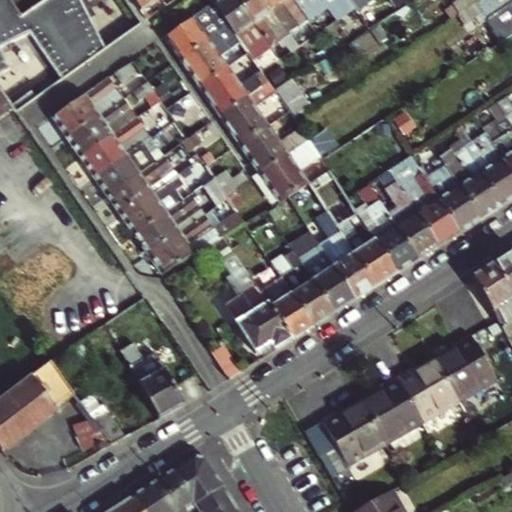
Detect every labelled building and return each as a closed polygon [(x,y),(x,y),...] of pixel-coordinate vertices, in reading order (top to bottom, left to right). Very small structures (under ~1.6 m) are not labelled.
[(0,0),(0,75),(10,71),(1,48),(33,34),(65,80),(108,49),(82,0),(45,0),(21,17),(9,0),(0,0)] [(134,0),(142,12),(159,0),(134,0)] [(255,25),(237,0),(219,0),(213,4),(229,27),(237,38),(240,42),(249,55),(253,61),(271,49),(255,25)] [(265,0),(237,0),(255,25),(271,49),(281,42),(289,55),(299,49),(290,36),(274,13),(265,0)] [(265,0),(274,13),(290,36),(309,23),(293,0),(265,0)] [(293,0),(309,23),(328,11),(320,0),(293,0)] [(320,0),(328,11),(338,4),(343,0),(320,0)] [(348,0),(355,10),(369,0),(348,0)] [(486,20),(511,2),(511,0),(474,0),(468,4),(460,9),(450,16),(456,25),(474,14),(481,9),(483,12),(481,13),(486,20)] [(511,2),(486,20),(501,43),(511,35),(511,2)] [(202,29),(194,18),(165,39),(181,61),(229,27),(213,4),(204,11),(211,23),(202,29)] [(481,9),(474,14),(480,24),(486,20),(481,13),(483,12),(481,9)] [(204,11),(194,18),(202,29),(211,23),(204,11)] [(479,25),(461,37),(467,46),(485,34),(479,25)] [(201,90),(230,69),(220,56),(240,42),(237,38),(229,27),(181,61),(201,90)] [(131,65),(116,75),(123,85),(137,75),(131,65)] [(230,69),(201,90),(220,118),(249,98),(255,93),(269,84),(266,79),(262,73),(241,87),(230,69)] [(109,80),(53,119),(67,139),(124,100),(109,80)] [(148,83),(134,93),(140,102),(145,98),(152,109),(162,102),(149,83),(148,83)] [(275,91),(277,95),(289,112),(294,119),(308,110),(288,83),(275,91)] [(255,93),(249,98),(220,118),(240,146),(269,127),(257,109),(277,95),(275,91),(269,84),(255,93)] [(0,119),(16,108),(0,85),(0,119)] [(511,105),(507,97),(497,104),(511,128),(511,105)] [(124,100),(67,139),(81,159),(114,136),(107,127),(131,111),(124,100)] [(162,102),(152,109),(159,118),(169,111),(162,102)] [(484,132),(486,134),(511,175),(511,128),(497,104),(490,108),(500,122),(484,132)] [(81,159),(94,179),(151,139),(138,119),(114,136),(81,159)] [(176,122),(165,129),(177,147),(187,140),(176,122)] [(280,143),(269,127),(240,146),(259,175),(309,140),(307,138),(301,129),(280,143)] [(511,175),(486,134),(465,148),(502,206),(511,199),(511,175)] [(441,157),(447,166),(481,220),(502,206),(465,148),(456,135),(446,142),(451,150),(441,157)] [(151,139),(94,179),(108,198),(165,159),(151,139)] [(309,140),(259,175),(279,204),(288,198),(309,184),(300,171),(320,157),(318,153),(309,140)] [(165,159),(108,198),(122,218),(178,178),(165,159)] [(423,175),(417,179),(420,183),(426,180),(460,233),(481,220),(447,166),(439,172),(435,166),(423,175)] [(224,176),(215,182),(226,198),(235,192),(224,176)] [(178,178),(122,218),(130,230),(135,237),(192,198),(178,178)] [(420,183),(417,179),(401,189),(439,247),(460,233),(426,180),(420,183)] [(226,198),(215,182),(215,181),(206,187),(220,206),(228,200),(226,198)] [(418,260),(397,227),(383,206),(379,209),(376,204),(380,202),(370,186),(359,193),(375,217),(365,224),(397,274),(418,260)] [(406,220),(397,227),(418,260),(439,247),(401,189),(393,194),(395,198),(393,200),(406,220)] [(226,198),(228,200),(232,206),(235,209),(243,204),(235,192),(226,198)] [(192,198),(135,237),(149,256),(205,217),(192,198)] [(228,200),(220,206),(226,215),(235,209),(232,206),(228,200)] [(163,277),(211,247),(225,238),(234,232),(245,225),(236,211),(213,228),(205,217),(149,256),(162,276),(163,277)] [(340,232),(376,287),(385,282),(397,274),(365,224),(357,213),(336,226),(340,232)] [(336,226),(335,225),(314,239),(355,301),(376,287),(340,232),(336,226)] [(293,341),(262,293),(225,238),(211,247),(230,276),(226,279),(239,298),(225,307),(257,355),(271,345),(275,352),(284,346),(293,341)] [(355,301),(314,239),(293,252),(334,314),(340,311),(355,301)] [(0,277),(15,267),(0,245),(0,277)] [(273,286),(262,293),(293,341),(314,327),(273,265),(261,247),(251,253),(273,286)] [(293,252),(273,265),(314,327),(334,314),(293,252)] [(474,281),(482,293),(511,346),(511,296),(495,265),(473,279),(474,281)] [(460,405),(498,382),(471,336),(456,345),(459,350),(436,362),(460,405)] [(456,345),(434,358),(436,362),(459,350),(456,345)] [(121,354),(159,420),(185,405),(156,356),(144,363),(134,346),(121,354)] [(212,354),(229,380),(242,372),(224,346),(212,354)] [(434,358),(412,371),(414,375),(436,362),(434,358)] [(50,362),(0,400),(0,444),(4,450),(74,396),(50,363),(50,362)] [(436,362),(414,375),(412,371),(397,380),(423,426),(460,405),(436,362)] [(362,406),(387,448),(423,426),(397,380),(382,389),(384,393),(362,406)] [(382,389),(359,402),(362,406),(384,393),(382,389)] [(359,402),(337,415),(339,419),(362,406),(359,402)] [(349,470),(387,448),(362,406),(339,419),(337,415),(322,423),(349,470)] [(110,418),(97,428),(106,440),(111,447),(125,439),(110,418)] [(97,428),(91,419),(66,433),(79,455),(92,448),(106,440),(97,428)] [(96,455),(111,447),(106,440),(92,448),(96,455)] [(196,455),(161,478),(184,511),(183,511),(200,511),(196,504),(224,486),(205,456),(196,455)] [(183,511),(184,511),(161,478),(133,496),(144,511),(183,511)] [(240,511),(224,486),(196,504),(200,511),(240,511)] [(404,511),(393,492),(359,511),(404,511)] [(144,511),(133,496),(108,511),(144,511)]
